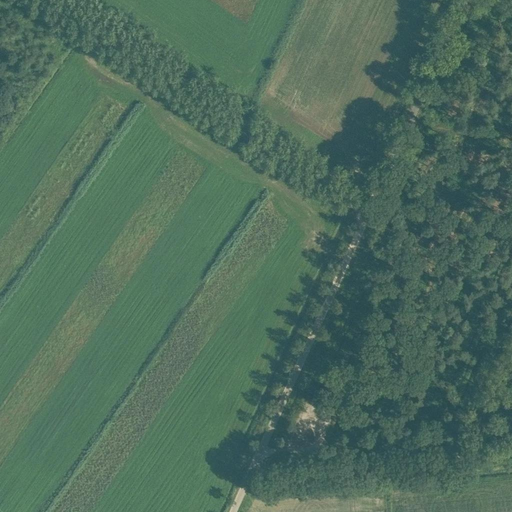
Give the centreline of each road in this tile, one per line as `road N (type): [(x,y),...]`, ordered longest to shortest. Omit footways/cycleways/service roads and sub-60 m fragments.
road 1 (unclassified): [(233,511),(467,0)]
road 2 (track): [(368,207),(57,0)]
road 3 (track): [(511,453),(251,474)]
